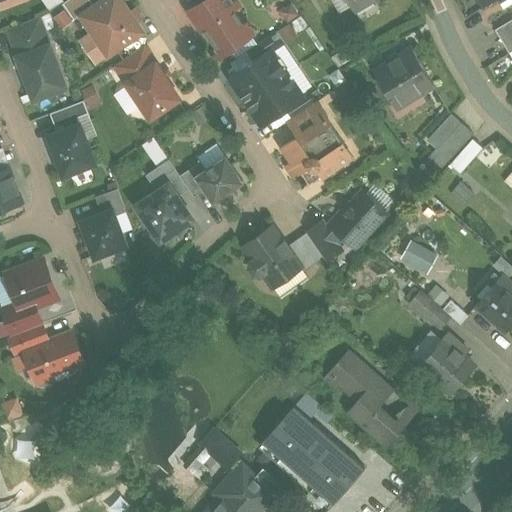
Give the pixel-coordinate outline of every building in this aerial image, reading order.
[(91,0),(68,0),(65,2),(76,18),(95,5),(91,0)] [(123,0),(104,0),(83,15),(109,54),(144,31),(123,0)] [(209,0),(193,11),(206,30),(206,31),(220,51),(222,53),(239,41),(234,33),(246,25),(236,9),(240,6),(235,0),(209,0)] [(350,0),(356,10),(372,0),(350,0)] [(296,9),(289,16),(293,20),(281,31),(291,41),(309,23),(296,9)] [(40,16),(9,28),(20,56),(51,44),(40,16)] [(511,20),(498,29),(511,52),(511,51),(511,20)] [(271,36),(250,50),(257,60),(272,50),(272,51),(278,47),(271,36)] [(20,56),(19,56),(36,98),(67,86),(51,44),(20,56)] [(145,46),(117,65),(128,81),(156,62),(145,46)] [(414,49),(377,72),(397,106),(435,84),(414,49)] [(257,60),(233,76),(248,100),(288,73),(272,51),(272,50),(257,60)] [(182,98),(157,61),(128,81),(127,81),(152,118),(182,98)] [(288,73),(248,100),(264,123),(288,107),(303,97),(303,96),(288,73)] [(303,97),(288,107),(295,117),(316,103),(308,92),(303,96),(303,97)] [(85,100),(52,113),(59,131),(81,122),(79,117),(90,112),(85,100)] [(295,117),(290,121),(300,135),(328,116),(328,117),(330,116),(320,101),(316,103),(295,117)] [(454,114),(436,133),(445,142),(446,142),(464,123),(454,114)] [(300,135),(283,147),(301,173),(303,171),(311,183),(323,175),(325,177),(341,166),(332,152),(346,143),(328,117),(328,116),(300,135)] [(59,131),(50,135),(65,175),(96,163),(81,122),(59,131)] [(445,142),(440,148),(439,147),(428,160),(440,172),(474,134),(475,135),(476,134),(464,123),(446,142),(445,142)] [(156,137),(146,144),(160,164),(170,157),(156,137)] [(474,138),(452,163),(462,172),(485,147),(474,138)] [(207,168),(196,175),(206,189),(214,201),(213,201),(215,202),(216,201),(244,183),(246,181),(245,180),(244,180),(227,154),(207,168)] [(171,159),(148,174),(159,191),(170,183),(179,196),(191,188),(182,175),(171,159)] [(203,161),(182,175),(191,188),(196,196),(206,189),(196,175),(207,168),(203,161)] [(0,171),(0,208),(23,200),(11,168),(0,171)] [(471,189),(461,181),(452,192),(462,200),(471,189)] [(159,191),(138,205),(162,239),(194,218),(179,196),(170,183),(159,191)] [(119,188),(97,196),(103,213),(114,209),(117,215),(128,211),(119,188)] [(365,191),(344,214),(342,212),(328,227),(339,242),(345,235),(357,246),(387,212),(365,191)] [(103,213),(83,221),(96,257),(128,244),(117,215),(114,209),(103,213)] [(328,227),(324,221),(309,232),(325,256),(328,260),(343,249),(339,242),(328,227)] [(275,225),(246,245),(256,259),(252,261),(252,267),(256,273),(262,274),(265,272),(275,286),(303,266),(304,266),(289,245),(275,225)] [(309,232),(289,245),(304,266),(303,266),(306,270),(325,256),(309,232)] [(421,272),(433,253),(405,237),(394,257),(421,272)] [(46,259),(8,273),(8,275),(6,280),(10,290),(15,292),(19,302),(22,311),(37,305),(60,296),(46,259)] [(511,282),(504,275),(477,304),(507,331),(511,325),(511,282)] [(451,317),(421,291),(412,301),(442,328),(451,317)] [(470,314),(453,299),(445,308),(462,323),(470,314)] [(19,302),(4,307),(14,335),(44,323),(37,305),(22,311),(19,302)] [(14,335),(11,336),(18,353),(26,350),(26,349),(51,340),(44,323),(14,335)] [(51,340),(26,349),(26,350),(38,381),(56,374),(58,380),(73,374),(70,369),(86,363),(74,331),(51,340)] [(449,332),(420,365),(437,380),(438,379),(453,392),(476,366),(458,349),(462,344),(449,332)] [(405,426),(375,399),(389,383),(351,349),(326,377),(338,387),(341,383),(363,403),(353,414),(388,445),(405,426)] [(428,401),(403,380),(395,389),(419,410),(428,401)] [(295,405),(263,441),(333,503),(365,467),(295,405)] [(213,429),(201,442),(228,466),(240,453),(213,429)] [(224,496),(209,511),(260,511),(278,493),(245,463),(219,492),(224,496)] [(159,511),(150,503),(144,511),(145,511),(159,511)]
